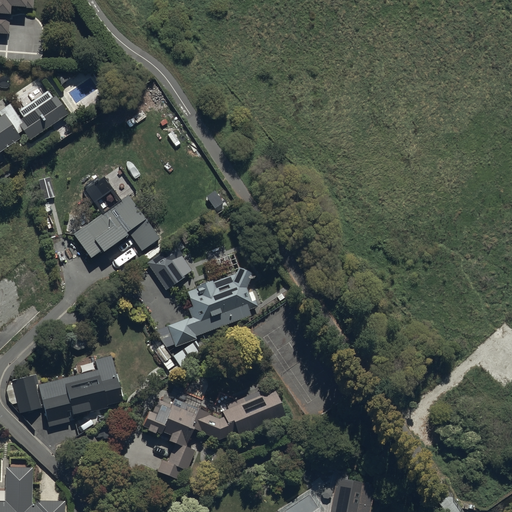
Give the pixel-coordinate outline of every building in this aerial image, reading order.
[(0,0),(0,33),(11,34),(12,13),(25,13),(25,0),(0,0)] [(0,150),(20,137),(16,132),(22,128),(30,140),(68,115),(54,93),(19,116),(9,100),(0,106),(0,150)] [(197,183),(197,184),(197,185),(197,186),(198,186),(198,187),(198,188),(199,188),(199,189),(200,189),(201,190),(202,190),(203,190),(204,190),(205,190),(206,190),(207,189),(208,189),(208,188),(209,187),(209,186),(209,185),(210,184),(209,183),(209,182),(209,181),(208,180),(207,179),(206,179),(205,178),(204,178),(203,178),(202,178),(201,179),(200,179),(199,180),(199,181),(198,181),(198,182),(197,183)] [(206,195),(214,207),(223,201),(215,189),(206,195)] [(72,231),(88,256),(125,231),(138,251),(159,238),(146,218),(129,193),(72,231)] [(147,259),(167,289),(193,272),(173,242),(147,259)] [(0,319),(3,323),(48,282),(27,259),(24,256),(9,269),(12,272),(1,282),(0,280),(0,319)] [(256,305),(248,281),(252,271),(237,265),(234,273),(186,290),(195,313),(157,327),(164,346),(251,315),(249,308),(256,305)] [(98,369),(38,384),(47,422),(123,403),(113,366),(111,354),(95,358),(98,369)] [(19,414),(41,408),(31,371),(10,376),(19,414)] [(194,413),(171,403),(156,397),(143,429),(158,434),(174,441),(167,460),(161,458),(156,470),(176,478),(180,468),(186,471),(195,449),(185,445),(191,431),(218,440),(232,434),(234,438),(285,418),(274,389),(222,409),(225,415),(218,418),(195,411),(194,413)] [(101,446),(92,432),(81,439),(89,453),(101,446)] [(0,511),(64,511),(65,501),(32,500),(33,467),(5,466),(4,499),(0,499),(0,511)] [(365,511),(371,483),(344,478),(335,476),(328,511),(365,511)] [(262,511),(244,488),(237,493),(251,511),(262,511)]
